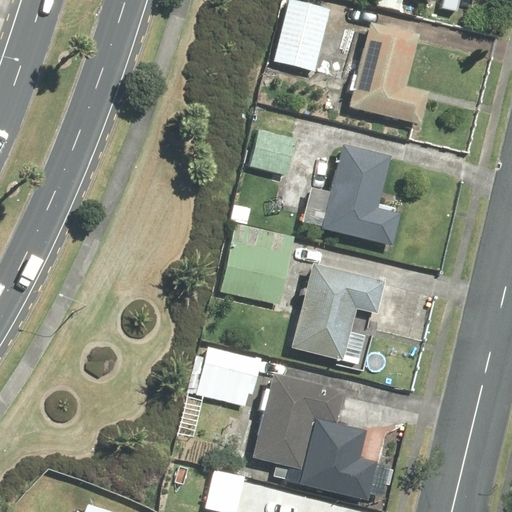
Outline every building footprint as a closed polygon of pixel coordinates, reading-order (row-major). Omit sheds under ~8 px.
[(325,9),(286,0),(285,0),(271,63),(310,73),(325,9)] [(415,36),(365,24),(345,108),(418,126),(426,94),(402,88),(415,36)] [(295,138),(255,130),(246,170),(286,178),(295,138)] [(337,147),(317,231),(388,247),(396,214),(375,210),(387,159),(337,147)] [(231,225),(218,294),(277,306),(291,236),(231,225)] [(381,283),(308,265),(287,350),(338,362),(351,311),(373,316),(381,283)] [(243,409),(256,363),(198,347),(185,393),(243,409)] [(342,391),(267,373),(247,453),(288,463),(285,474),(362,493),(369,462),(354,458),(361,431),(334,424),(342,391)]
